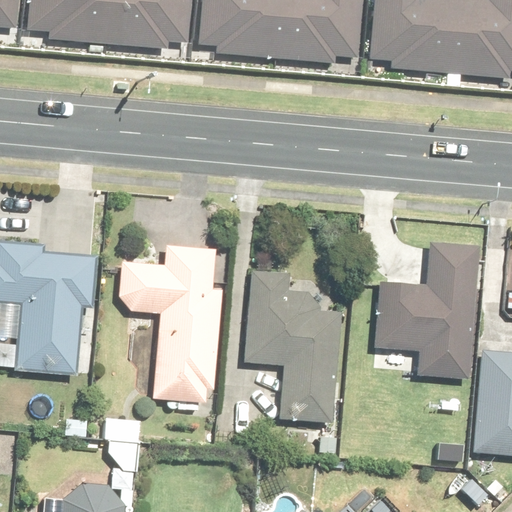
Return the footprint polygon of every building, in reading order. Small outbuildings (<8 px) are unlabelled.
[(16,0),(0,0),(0,40),(10,41),(16,0)] [(182,0),(31,0),(28,47),(177,60),(182,0)] [(360,0),(201,0),(197,57),(356,69),(360,0)] [(511,0),(375,0),(368,76),(511,90),(511,0)] [(420,287),(380,282),(372,350),(412,355),(410,374),(467,380),(470,355),(478,294),(482,252),(425,245),(420,287)] [(89,266),(43,264),(44,248),(0,246),(0,311),(14,312),(13,348),(0,347),(0,373),(12,374),(11,378),(73,380),(76,314),(87,315),(89,266)] [(162,251),(161,272),(120,269),(117,310),(129,324),(157,327),(151,412),(211,416),(223,255),(162,251)] [(249,374),(287,377),(283,425),(337,430),(346,323),(326,321),(328,285),(255,280),(249,374)] [(511,353),(482,351),(476,461),(511,463),(511,353)] [(104,443),(108,444),(108,448),(107,448),(107,450),(106,451),(106,453),(105,455),(106,457),(106,458),(107,460),(108,461),(109,462),(111,463),(113,464),(111,491),(133,493),(138,425),(105,422),(104,443)] [(119,511),(120,511),(100,488),(57,488),(56,511),(119,511)]
